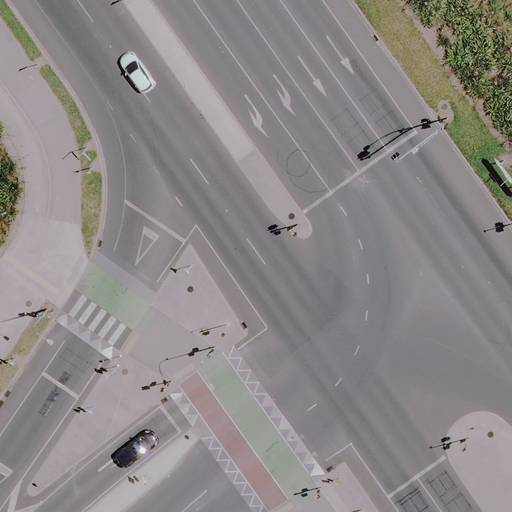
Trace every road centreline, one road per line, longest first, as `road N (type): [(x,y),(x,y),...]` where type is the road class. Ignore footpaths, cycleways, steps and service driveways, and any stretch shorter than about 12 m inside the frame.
road 1 (secondary): [(0,489),(115,302),(152,220),(173,145)]
road 2 (tertiary): [(51,511),(299,321)]
road 3 (secondary): [(238,0),(361,172),(422,229)]
road 4 (secondary): [(299,321),(173,145)]
road 5 (tertiary): [(344,383),(179,511)]
road 6 (secondary): [(173,145),(72,0)]
road 7 (tertiary): [(477,281),(344,383)]
road 8 (secondary): [(437,511),(344,383)]
road 9 (tertiary): [(299,321),(422,229)]
